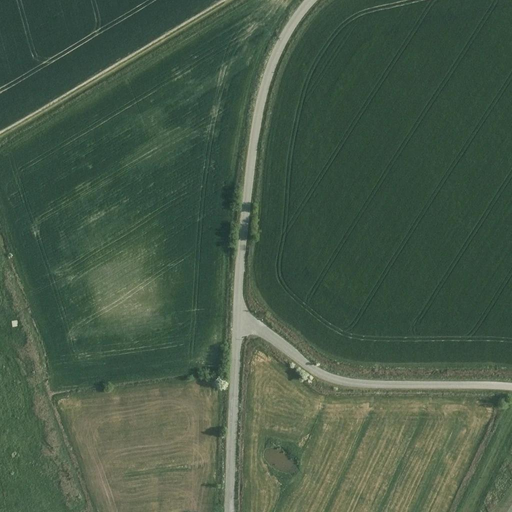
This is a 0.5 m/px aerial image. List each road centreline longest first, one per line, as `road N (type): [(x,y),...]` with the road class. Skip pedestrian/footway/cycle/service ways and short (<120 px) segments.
road 1 (unclassified): [(239,316),(259,113),(274,59),(309,0)]
road 2 (unclassified): [(511,389),(343,381),(239,316)]
road 3 (track): [(0,136),(229,0)]
road 4 (unclassified): [(231,511),(239,316)]
